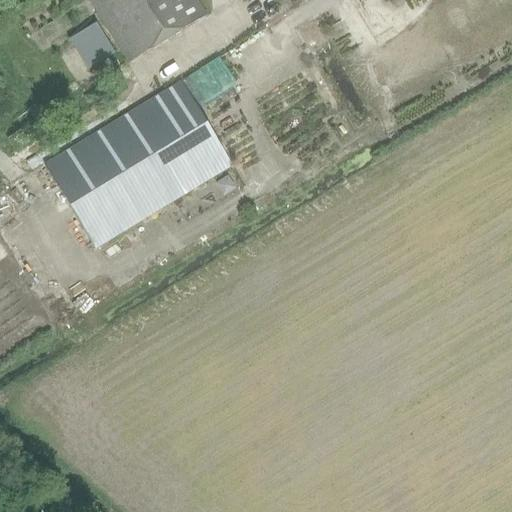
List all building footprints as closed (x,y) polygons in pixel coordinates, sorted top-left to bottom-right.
[(86,0),(128,67),(206,19),(194,0),(86,0)] [(98,20),(70,38),(90,69),(118,52),(98,20)] [(224,56),(191,74),(204,99),(237,81),(224,56)] [(180,85),(44,167),(94,251),(230,168),(180,85)] [(93,92),(84,98),(88,105),(97,100),(93,92)] [(18,134),(7,140),(14,151),(24,145),(18,134)]
